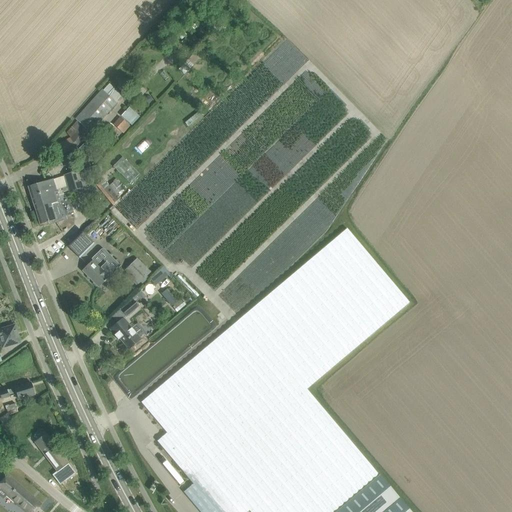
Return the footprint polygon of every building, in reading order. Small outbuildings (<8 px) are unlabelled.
[(178,70),(184,75),(201,58),(195,52),(178,70)] [(110,85),(76,121),(60,139),(63,141),(53,147),(58,157),(77,148),(118,105),(115,102),(121,96),(110,85)] [(171,98),(166,103),(172,109),(177,104),(171,98)] [(113,125),(123,134),(130,126),(119,117),(113,125)] [(130,182),(139,172),(121,156),(112,166),(130,182)] [(84,170),(65,176),(66,177),(69,187),(71,193),(89,188),(84,170)] [(69,187),(66,177),(53,180),(53,179),(37,184),(28,187),(35,209),(43,206),(42,199),(45,198),(45,195),(56,192),(57,191),(69,187)] [(96,186),(112,205),(119,200),(115,195),(108,186),(103,180),(96,186)] [(116,180),(108,186),(115,195),(123,189),(116,180)] [(58,194),(57,191),(56,192),(45,195),(45,198),(42,199),(43,206),(35,209),(40,225),(54,221),(54,220),(63,217),(60,209),(66,207),(63,198),(59,199),(58,194)] [(409,303),(347,229),(224,333),(141,403),(167,433),(157,442),(178,466),(193,484),(306,390),(409,303)] [(81,233),(75,240),(67,247),(79,258),(86,251),(92,245),(81,233)] [(89,264),(82,271),(98,287),(105,280),(109,277),(109,276),(114,271),(105,262),(97,254),(91,259),(93,260),(89,264)] [(151,273),(137,259),(125,271),(138,285),(151,273)] [(167,290),(161,295),(171,307),(177,302),(167,290)] [(141,291),(136,295),(140,301),(145,297),(141,291)] [(133,300),(121,310),(127,317),(139,307),(133,300)] [(136,343),(141,339),(123,318),(110,329),(115,336),(116,335),(129,349),(136,343)] [(0,340),(1,343),(2,348),(19,343),(14,326),(0,330),(0,340)] [(34,394),(31,384),(0,393),(0,396),(1,399),(16,395),(18,399),(34,394)] [(188,488),(183,492),(199,511),(247,511),(249,511),(335,511),(379,475),(307,390),(193,484),(188,488)] [(18,413),(15,404),(5,407),(8,416),(18,413)] [(46,434),(34,443),(56,472),(52,475),(59,485),(64,482),(76,474),(46,434)] [(35,511),(42,505),(8,475),(0,484),(0,490),(25,511),(35,511)]
